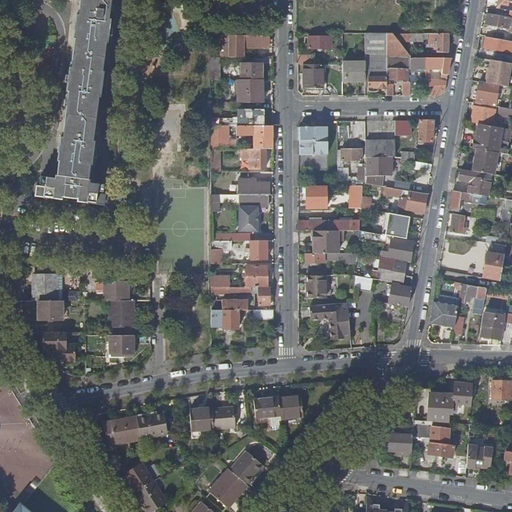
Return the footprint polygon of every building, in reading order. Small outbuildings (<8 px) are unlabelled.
[(80,0),(79,11),(78,16),(76,16),(73,39),(75,39),(74,47),(71,68),(69,68),(66,91),(69,92),(68,101),(63,138),(61,138),(58,161),(60,161),(58,177),(56,176),(56,179),(41,178),(40,187),(36,186),(35,194),(105,203),(105,186),(93,185),(91,184),(92,181),(89,181),(90,166),(92,166),(93,161),(95,142),(93,142),(95,130),(99,96),(101,96),(104,73),(102,73),(105,50),(106,44),(112,44),(113,31),(110,30),(111,20),(109,20),(111,0),(80,0)] [(511,0),(498,0),(497,7),(511,9),(511,0)] [(510,24),(511,24),(511,17),(487,13),(486,24),(509,29),(510,24)] [(387,53),(387,33),(365,33),(365,53),(387,53)] [(395,41),(387,33),(387,53),(387,77),(387,79),(408,79),(408,69),(411,68),(411,58),(411,55),(395,41)] [(449,52),(449,33),(429,33),(429,36),(426,36),(426,39),(429,39),(429,44),(426,44),(426,48),(433,48),(433,52),(449,52)] [(229,57),(244,57),(244,47),(269,48),(269,36),(230,35),(229,57)] [(331,36),(309,36),(309,48),(331,48),(331,36)] [(511,41),(486,37),(483,48),(492,50),(492,53),(497,54),(497,51),(511,53),(511,41)] [(387,77),(387,53),(365,53),(365,62),(366,77),(368,77),(368,74),(380,74),(380,77),(387,77)] [(298,55),(298,64),(310,64),(310,55),(298,55)] [(219,57),(210,57),(210,80),(220,80),(219,68),(219,63),(219,57)] [(425,68),(425,58),(411,58),(411,68),(411,70),(414,70),(414,68),(425,68)] [(448,74),(451,58),(425,58),(425,68),(443,68),(442,74),(448,74)] [(499,85),(508,87),(511,66),(511,63),(492,60),(489,75),(487,75),(486,83),(499,85)] [(365,62),(343,62),(343,65),(343,82),(366,82),(366,77),(365,62)] [(240,80),(263,79),(263,64),(254,64),(254,66),(240,66),(240,80)] [(323,65),(304,65),(304,89),(324,89),(323,65)] [(387,79),(387,77),(380,77),(380,74),(368,74),(368,77),(368,91),(370,92),(376,92),(378,91),(378,88),(387,88),(387,83),(387,79)] [(263,103),(263,79),(240,80),(230,80),(230,95),(238,95),(238,103),(263,103)] [(445,90),(447,81),(437,79),(427,79),(430,95),(439,95),(445,90)] [(479,103),(495,106),(499,85),(486,83),(479,82),(476,103),(479,103)] [(477,123),(493,126),(496,110),(478,107),(479,103),(476,103),(475,103),(472,122),(477,123)] [(510,117),(511,109),(510,109),(500,107),(499,115),(510,117)] [(237,126),(263,125),(263,110),(238,110),(238,118),(232,118),(232,126),(237,126)] [(408,121),(395,121),(395,135),(401,135),(409,135),(409,126),(408,126),(408,121)] [(433,142),(434,121),(420,121),(419,142),(433,142)] [(473,140),(471,148),(477,148),(499,152),(501,140),(503,128),(493,126),(477,123),(474,140),(473,140)] [(273,149),(273,125),(263,125),(237,126),(237,134),(237,135),(253,135),(253,145),(250,145),(250,149),(265,149),(273,149)] [(229,126),(218,126),(218,131),(219,143),(219,148),(220,148),(229,149),(229,139),(229,134),(229,126)] [(232,126),(229,126),(229,134),(237,134),(237,126),(232,126)] [(298,126),(298,139),(300,139),(301,155),(328,155),(329,127),(298,126)] [(237,139),(229,139),(229,149),(237,149),(237,139)] [(242,149),(250,149),(250,145),(250,139),(237,139),(237,149),(242,149)] [(503,153),(506,154),(508,141),(501,140),(499,152),(503,153)] [(365,157),(368,157),(379,157),(388,157),(395,156),(395,141),(365,141),(365,157)] [(219,148),(211,148),(211,172),(221,172),(220,148),(219,148)] [(475,159),(473,171),(499,176),(503,153),(499,152),(477,148),(476,155),(478,155),(477,159),(475,159)] [(266,169),(265,149),(250,149),(242,149),(242,159),(250,159),(250,169),(266,169)] [(362,149),(341,149),(341,160),(350,160),(350,163),(356,162),(356,160),(362,160),(362,149)] [(397,158),(410,161),(412,151),(399,149),(397,158)] [(366,175),(366,183),(378,186),(381,175),(379,175),(379,168),(382,168),(383,164),(379,163),(379,157),(368,157),(368,175),(366,175)] [(379,175),(381,175),(387,175),(388,157),(379,157),(379,163),(383,164),(382,168),(379,168),(379,175)] [(480,195),(486,196),(488,196),(491,180),(482,179),(483,176),(485,176),(485,174),(461,170),(459,180),(470,182),(467,193),(480,195)] [(221,172),(211,172),(211,189),(221,189),(221,172)] [(268,195),(269,195),(269,183),(255,183),(251,183),(251,179),(239,179),(239,195),(240,195),(262,195),(268,195)] [(405,190),(410,191),(415,192),(416,183),(392,180),(391,188),(397,189),(405,190)] [(325,186),(306,186),(306,208),(325,208),(325,186)] [(403,198),(405,190),(397,189),(396,196),(403,198)] [(453,190),(450,210),(462,211),(462,209),(470,210),(471,203),(479,204),(480,195),(467,193),(453,190)] [(407,210),(424,213),(427,194),(415,192),(410,191),(407,210)] [(220,195),(211,195),(211,212),(219,212),(220,195)] [(263,206),(262,195),(240,195),(241,232),(263,232),(263,206)] [(360,225),(368,225),(369,215),(376,216),(377,211),(361,208),(360,220),(360,225)] [(385,235),(388,236),(407,239),(411,217),(389,213),(385,235)] [(464,215),(453,213),(451,233),(462,234),(464,215)] [(298,220),(298,231),(359,231),(360,225),(360,220),(298,220)] [(385,235),(362,231),(361,239),(387,243),(388,236),(385,235)] [(506,245),(508,234),(502,233),(501,237),(500,244),(506,245)] [(488,235),(487,242),(496,244),(500,244),(501,237),(488,235)] [(215,264),(221,264),(221,249),(233,249),(232,241),(211,241),(211,264),(215,264)] [(267,259),(267,241),(246,241),(246,249),(248,249),(248,245),(251,245),(251,259),(267,259)] [(390,251),(389,258),(395,259),(410,262),(413,242),(402,241),(402,244),(394,243),(393,251),(390,251)] [(494,253),(504,255),(506,245),(500,244),(496,244),(494,253)] [(500,280),(502,268),(504,255),(494,253),(488,252),(484,277),(500,280)] [(357,253),(306,253),(306,263),(324,263),(324,261),(356,261),(357,253)] [(389,258),(381,257),(379,271),(382,272),(381,280),(392,282),(399,283),(402,284),(405,263),(395,261),(395,259),(389,258)] [(254,286),(267,286),(267,266),(246,266),(246,269),(246,284),(246,286),(254,286)] [(33,280),(33,301),(39,301),(58,301),(58,275),(38,275),(39,280),(33,280)] [(211,276),(211,287),(230,287),(230,276),(211,276)] [(307,276),(308,298),(326,298),(326,276),(308,276),(307,276)] [(355,276),(354,289),(371,292),(373,279),(355,276)] [(392,282),(389,303),(408,307),(411,289),(398,287),(399,283),(392,282)] [(104,300),(129,300),(129,283),(104,283),(104,300)] [(466,296),(476,298),(485,299),(487,288),(462,283),(459,302),(465,303),(466,296)] [(211,287),(211,294),(258,293),(259,305),(270,305),(270,287),(254,286),(246,286),(230,287),(211,287)] [(65,292),(65,301),(78,301),(78,291),(65,292)] [(473,313),(482,315),(483,311),(485,299),(476,298),(473,313)] [(129,301),(129,300),(104,300),(104,302),(109,302),(109,327),(128,327),(128,322),(134,322),(133,301),(129,301)] [(211,310),(248,309),(248,300),(211,300),(211,310)] [(63,320),(63,301),(58,301),(39,301),(40,320),(63,320)] [(434,302),(430,324),(455,328),(457,317),(458,307),(458,306),(434,302)] [(331,340),(351,338),(347,304),(310,308),(311,320),(329,319),(331,340)] [(402,324),(405,309),(397,308),(397,306),(381,304),(379,312),(391,314),(392,311),(397,312),(395,322),(402,324)] [(211,310),(211,329),(219,329),(219,314),(223,314),(223,329),(239,329),(239,317),(248,317),(248,309),(211,310)] [(254,320),(274,320),(274,309),(254,310),(254,320)] [(481,336),(502,339),(505,321),(506,315),(483,311),(482,315),(481,325),(483,325),(481,336)] [(455,328),(454,333),(463,334),(466,319),(457,317),(455,328)] [(65,333),(45,332),(45,351),(50,351),(50,357),(64,357),(64,358),(68,358),(68,361),(77,361),(76,342),(66,343),(65,333)] [(134,354),(134,336),(109,336),(109,355),(134,354)] [(508,400),(509,381),(492,380),(491,399),(508,400)] [(457,405),(464,405),(465,388),(453,387),(451,402),(448,402),(449,396),(440,396),(440,398),(439,406),(439,412),(452,413),(452,409),(456,410),(457,405)] [(280,408),(281,416),(282,419),(304,416),(302,395),(279,398),(280,408)] [(279,398),(279,397),(255,400),(257,418),(281,416),(280,408),(279,398)] [(439,406),(440,398),(432,397),(431,405),(439,406)] [(433,421),(438,422),(439,412),(431,412),(422,411),(423,405),(414,404),(413,420),(427,421),(433,421)] [(469,424),(470,405),(464,405),(457,405),(456,410),(455,423),(469,424)] [(235,407),(213,408),(215,430),(237,428),(235,407)] [(215,430),(213,408),(191,410),(193,432),(215,430)] [(451,423),(455,423),(456,410),(452,409),(452,413),(439,412),(438,422),(451,423)] [(164,412),(137,417),(141,439),(168,434),(164,412)] [(141,439),(137,417),(115,421),(116,424),(106,426),(109,445),(141,439)] [(413,420),(412,437),(431,439),(431,443),(429,443),(427,454),(451,458),(453,446),(441,445),(442,438),(432,437),(433,421),(427,421),(413,420)] [(410,452),(411,434),(389,432),(388,451),(410,452)] [(468,444),(466,467),(474,468),(474,466),(489,468),(492,448),(468,444)] [(247,484),(248,485),(264,466),(246,452),(231,470),(247,484)] [(136,492),(154,481),(141,462),(122,474),(127,482),(129,481),(136,492)] [(231,470),(229,469),(211,492),(228,506),(247,484),(231,470)] [(127,482),(134,493),(135,493),(136,492),(129,481),(127,482)] [(151,511),(167,502),(154,481),(136,492),(135,493),(146,511),(151,511)] [(194,511),(213,511),(202,502),(194,511)] [(31,511),(21,503),(13,511),(31,511)]
